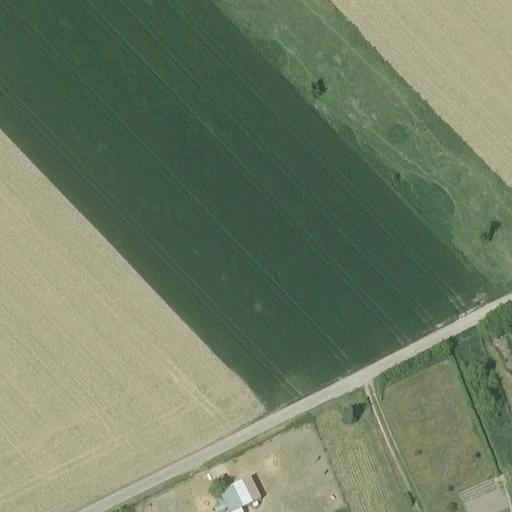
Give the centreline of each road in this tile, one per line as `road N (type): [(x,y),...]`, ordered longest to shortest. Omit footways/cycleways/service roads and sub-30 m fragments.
road 1 (track): [(94,511),(511,303)]
road 2 (track): [(363,378),(417,511)]
